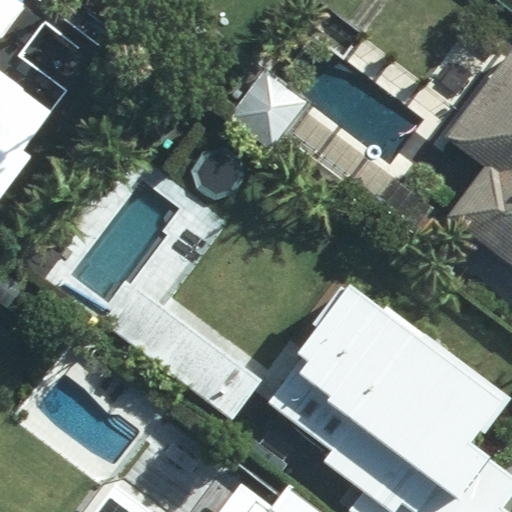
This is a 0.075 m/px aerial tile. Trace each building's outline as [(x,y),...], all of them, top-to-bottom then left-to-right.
[(0,0),(0,182),(18,196),(54,148),(45,141),(72,105),(25,70),(70,11),(56,0),(0,0)] [(511,63),(463,131),(502,159),(463,212),(511,248),(511,63)] [(274,65),(234,113),(281,151),(320,103),(274,65)] [(334,436),(318,456),(362,488),(349,505),(358,511),(511,511),(511,462),(480,438),(510,398),(357,282),(274,390),(334,436)] [(339,511),(304,486),(292,502),(258,477),(231,511),(172,511),(129,480),(105,511),(339,511)]
